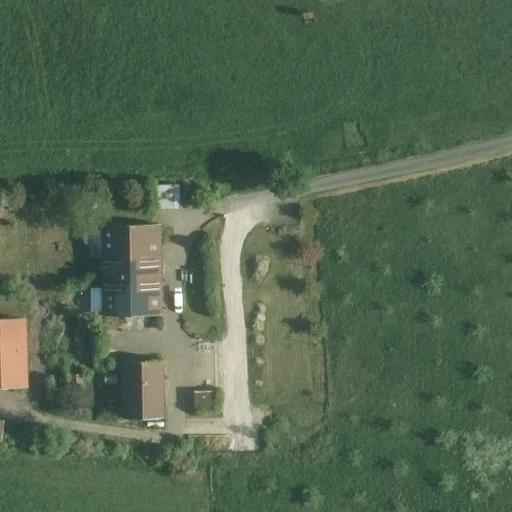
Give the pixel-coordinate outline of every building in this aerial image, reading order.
[(180,185),(153,186),(153,210),(180,209),(180,185)] [(161,225),(102,226),(103,263),(162,262),(161,225)] [(162,262),(103,263),(103,291),(104,317),(162,315),(162,262)] [(21,322),(0,323),(0,390),(25,389),(21,322)] [(219,340),(188,341),(190,391),(221,390),(219,340)] [(163,362),(123,363),(124,419),(164,418),(163,362)] [(215,391),(195,392),(195,408),(215,408),(215,391)]
